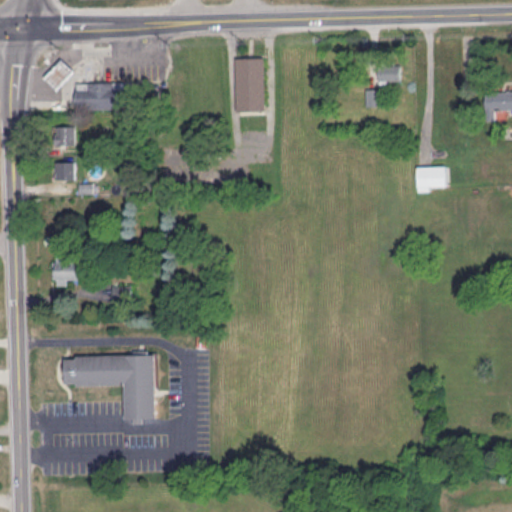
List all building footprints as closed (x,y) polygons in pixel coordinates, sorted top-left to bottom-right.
[(57,89),(75,70),(62,57),(44,76),(57,89)] [(236,57),(265,57),(266,110),(238,110),(236,57)] [(379,66),(379,81),(401,81),(401,66),(379,66)] [(77,82),(78,110),(127,108),(126,80),(77,82)] [(381,105),(381,88),(367,88),(367,105),(381,105)] [(511,90),(486,90),(486,110),(511,110),(511,90)] [(55,125),(55,145),(77,145),(77,125),(55,125)] [(56,161),(56,179),(76,179),(76,160),(56,161)] [(447,166),(419,166),(419,189),(447,189),(447,166)] [(55,257),(55,281),(89,281),(89,257),(55,257)] [(157,353),(67,354),(67,384),(126,383),(127,420),(158,419),(157,353)]
